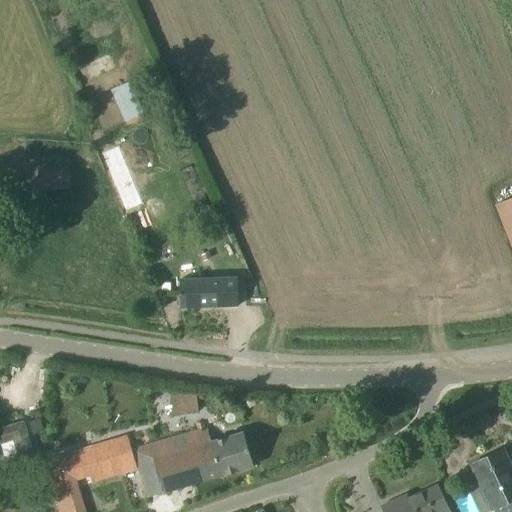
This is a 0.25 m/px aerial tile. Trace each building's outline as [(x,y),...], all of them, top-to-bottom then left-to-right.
[(125,122),(144,113),(130,81),(111,89),(125,122)] [(70,161),(0,163),(0,189),(71,187),(70,161)] [(511,193),(488,203),(511,264),(511,193)] [(179,280),(180,307),(238,305),(237,277),(179,280)] [(199,419),(198,411),(196,394),(171,397),(174,422),(199,419)] [(198,430),(133,450),(147,497),(253,466),(244,433),(211,442),(207,428),(204,428),(202,422),(197,424),(198,430)] [(0,465),(19,462),(14,435),(0,437),(0,465)] [(122,437),(45,461),(61,511),(85,511),(75,478),(100,470),(102,476),(137,465),(129,441),(124,443),(122,437)] [(511,511),(511,468),(503,449),(471,464),(492,510),(493,511),(511,511)] [(381,506),(384,511),(448,511),(449,511),(437,485),(398,502),(396,499),(381,506)]
